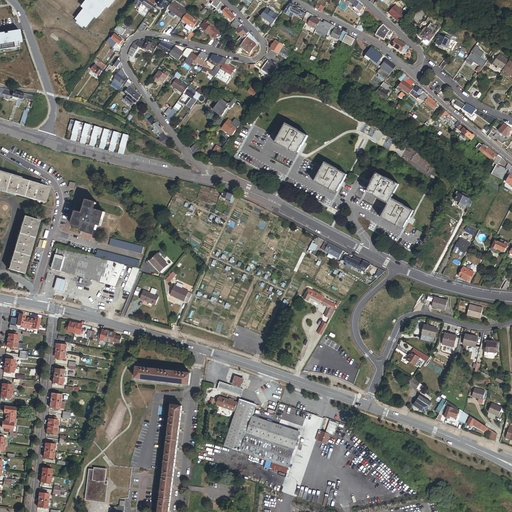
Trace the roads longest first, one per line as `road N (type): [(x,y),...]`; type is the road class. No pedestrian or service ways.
road 1 (residential): [(209,179),(128,71),(123,51),(148,34),(259,56),(262,42),(224,0)]
road 2 (residential): [(55,309),(30,511)]
road 3 (primary): [(368,405),(200,348)]
road 4 (tertiary): [(209,179),(272,201),(367,252)]
road 5 (tertiary): [(46,141),(209,179)]
road 6 (residential): [(382,370),(404,317),(475,327),(511,322)]
road 7 (residential): [(179,511),(200,348)]
road 8 (primary): [(511,465),(368,405)]
road 9 (primary): [(200,348),(55,309)]
road 10 (residential): [(46,141),(51,94),(10,0)]
road 11 (residential): [(294,0),(375,43),(409,73)]
road 12 (residential): [(409,73),(511,160)]
road 13 (residential): [(397,268),(356,317),(360,342),(382,370)]
